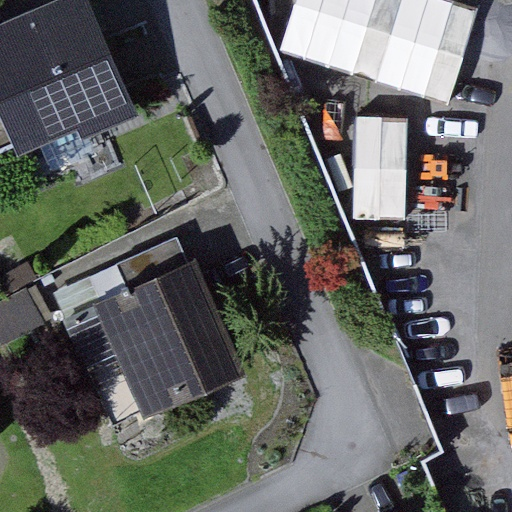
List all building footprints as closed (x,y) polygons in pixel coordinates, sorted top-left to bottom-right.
[(85,0),(69,0),(0,29),(0,141),(123,90),(85,0)] [(459,89),(478,0),(297,0),(286,51),(459,89)] [(358,111),(360,208),(409,207),(407,110),(358,111)] [(215,260),(103,308),(148,412),(260,364),(215,260)] [(0,428),(0,448),(8,445),(0,428)]
